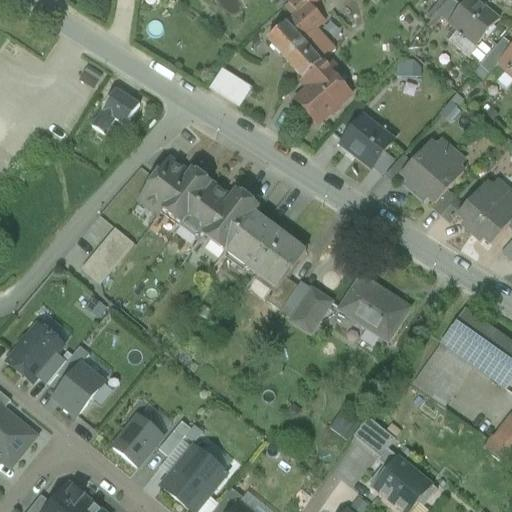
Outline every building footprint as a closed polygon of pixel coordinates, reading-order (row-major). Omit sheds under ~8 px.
[(318,0),(293,0),(288,5),(298,16),(308,7),(311,11),(320,2),(318,0)] [(452,0),(451,0),(438,16),(450,27),(465,10),(452,0)] [(465,10),(450,27),(463,38),(454,47),(469,60),(477,50),(499,24),(473,1),(465,10)] [(298,16),(267,42),(302,82),(303,82),(321,66),(320,66),(301,44),(323,24),(311,11),(308,7),(298,16)] [(511,49),(504,42),(480,70),(490,78),(497,69),(497,68),(511,50),(511,49)] [(511,50),(497,68),(497,69),(511,81),(511,50)] [(321,66),(303,82),(302,82),(300,84),(308,93),(329,75),(333,80),(339,74),(327,60),(320,66),(321,66)] [(103,78),(88,69),(85,73),(78,83),(93,93),(103,78)] [(227,72),(215,92),(248,113),(260,93),(227,72)] [(308,93),(302,99),(304,101),(303,108),(301,109),(314,123),(321,124),(328,117),(330,117),(334,117),(339,112),(339,109),(340,109),(340,107),(350,98),(333,80),(329,75),(308,93)] [(140,110),(117,95),(93,131),(106,139),(117,123),(127,129),(140,110)] [(394,146),(363,120),(342,147),(373,172),(384,158),(394,146)] [(412,167),(402,179),(413,189),(409,194),(414,199),(447,162),(430,147),(412,167)] [(373,172),(383,180),(395,166),(384,158),(373,172)] [(403,159),(385,180),(394,188),(402,179),(412,167),(403,159)] [(447,162),(414,199),(419,203),(424,198),(435,208),(448,195),(464,176),(447,162)] [(188,178),(169,164),(140,204),(159,218),(188,179),(188,178)] [(193,172),(188,178),(188,179),(159,218),(160,219),(163,214),(182,228),(211,188),(197,178),(198,176),(193,172)] [(212,186),(211,188),(182,228),(201,242),(230,203),(230,202),(217,192),(218,191),(212,186)] [(466,210),(457,220),(469,230),(465,234),(471,239),(504,201),(487,186),(466,210)] [(236,194),(230,202),(230,203),(201,242),(203,240),(225,256),(254,217),(255,217),(259,211),(236,194)] [(435,208),(432,213),(441,220),(441,221),(457,203),(448,195),(435,208)] [(511,208),(504,201),(471,239),(477,243),(480,240),(491,250),(508,231),(511,226),(511,208)] [(457,203),(441,221),(450,228),(457,220),(466,210),(457,203)] [(255,217),(254,217),(225,256),(256,279),(285,240),(255,217)] [(133,248),(115,233),(106,243),(125,258),(133,248)] [(285,240),(256,279),(276,294),(277,295),(286,282),(306,255),(285,240)] [(125,258),(106,243),(98,253),(117,268),(125,258)] [(511,244),(501,257),(510,265),(511,262),(511,244)] [(117,268),(98,253),(90,262),(109,278),(117,268)] [(109,278),(90,262),(82,273),(100,288),(109,278)] [(286,282),(277,295),(276,294),(267,305),(280,315),(298,291),(286,282)] [(410,313),(364,282),(341,316),(388,347),(410,313)] [(313,294),(290,327),(311,340),(333,308),(313,294)] [(511,384),(511,348),(464,314),(441,346),(471,368),(506,393),(511,384)] [(8,366),(32,386),(62,349),(37,328),(28,340),(24,341),(17,348),(17,353),(8,366)] [(471,368),(442,347),(413,388),(417,391),(442,409),(471,368)] [(104,387),(81,368),(53,403),(76,422),(104,387)] [(0,462),(10,470),(35,439),(0,410),(0,462)] [(363,423),(345,410),(338,421),(355,434),(363,423)] [(382,459),(397,441),(369,418),(354,437),(382,459)] [(511,420),(510,419),(484,453),(508,472),(511,467),(511,420)] [(113,451),(137,471),(162,439),(138,420),(113,451)] [(355,434),(338,421),(330,431),(347,444),(355,434)] [(181,422),(160,452),(170,459),(162,471),(170,476),(190,448),(186,446),(196,432),(181,422)] [(161,491),(186,511),(197,511),(226,477),(194,451),(161,491)] [(413,511),(433,489),(397,460),(372,491),(399,511),(413,511)] [(52,508),(48,511),(82,511),(89,504),(69,488),(52,508)] [(41,499),(30,511),(48,511),(52,508),(41,499)]
